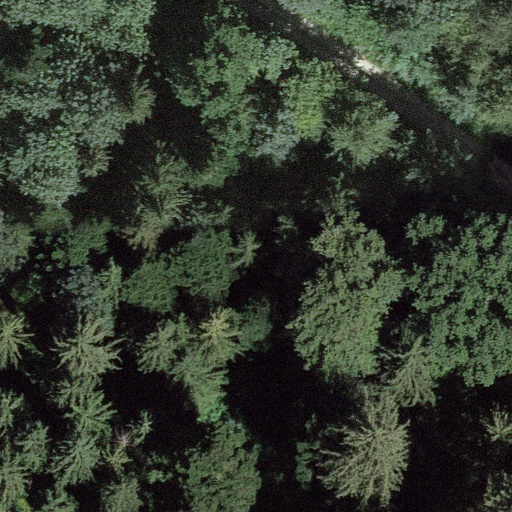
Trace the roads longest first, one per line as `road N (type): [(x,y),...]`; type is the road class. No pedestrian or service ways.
road 1 (track): [(281,511),(0,297)]
road 2 (track): [(256,0),(352,51),(511,167)]
